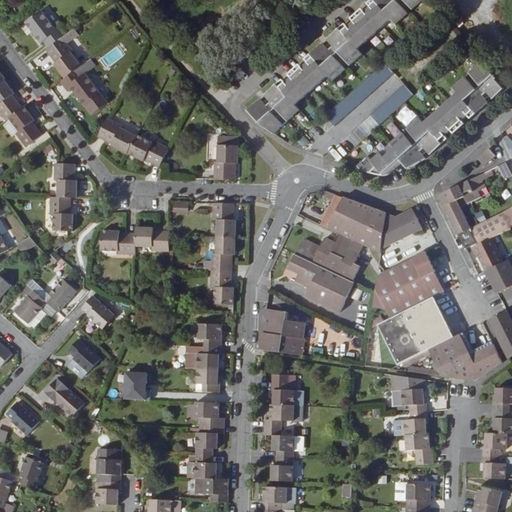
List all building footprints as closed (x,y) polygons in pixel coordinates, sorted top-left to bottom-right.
[(425,0),(373,0),(369,5),(371,8),(365,13),(362,11),(353,19),(355,22),(348,29),(346,26),(329,41),(332,44),(335,48),(331,52),(328,49),(324,45),(307,61),(310,64),(303,69),(301,67),(291,76),(294,78),(287,84),(284,82),(268,97),(271,100),(274,103),(270,107),(267,104),(264,100),(252,112),(263,124),(279,133),(284,128),(287,126),(288,125),(289,124),(289,123),(296,118),(296,117),(298,116),(302,111),(298,106),(311,95),(331,76),(336,82),(339,79),(340,78),(341,77),(348,71),(346,68),(350,64),(352,66),(356,63),(357,62),(358,61),(359,60),(360,59),(364,56),(359,51),(392,21),(397,26),(404,19),(406,17),(408,15),(406,13),(411,9),(413,11),(417,8),(418,7),(419,6),(421,4),(422,3),(423,2),(424,1),(425,0)] [(50,49),(64,38),(68,36),(60,27),(56,29),(43,12),(27,24),(43,44),(46,42),(50,49)] [(79,70),(83,67),(73,53),(75,52),(64,38),(50,49),(48,51),(58,64),(56,65),(67,79),(79,70)] [(457,93),(425,123),(443,143),(449,139),(446,136),(454,129),(456,132),(460,128),(465,123),(463,121),(469,115),(472,117),(481,108),(488,103),(485,99),(481,96),(486,91),(489,95),(493,98),(498,93),(504,88),(495,78),(497,77),(483,62),(470,73),(471,75),(467,80),(465,78),(453,88),(457,93)] [(396,74),(386,64),(332,113),(342,124),(396,74)] [(84,77),(79,70),(67,79),(62,83),(69,92),(74,89),(87,107),(102,96),(87,74),(84,77)] [(0,105),(0,111),(8,122),(11,119),(24,109),(14,96),(16,94),(5,81),(0,84),(0,105),(0,106),(0,105)] [(415,95),(406,86),(352,135),(361,145),(415,95)] [(485,99),(489,95),(486,91),(481,96),(485,99)] [(28,148),(44,136),(34,123),(36,121),(26,108),(24,109),(11,119),(19,131),(21,133),(18,135),(28,148)] [(405,162),(410,168),(418,163),(428,157),(424,154),(421,151),(425,147),(428,150),(431,154),(437,149),(443,143),(425,123),(421,118),(409,128),(411,131),(406,134),(405,132),(374,161),(370,157),(358,167),(384,175),(392,174),(398,169),(405,162)] [(19,131),(11,119),(8,122),(4,125),(12,136),(19,131)] [(129,155),(130,154),(138,137),(123,129),(124,127),(109,119),(99,138),(114,145),(114,147),(129,155)] [(161,168),(171,149),(156,141),(155,144),(139,136),(138,137),(130,154),(145,162),(146,160),(161,168)] [(239,164),(239,147),(233,146),(234,138),(220,138),(220,163),(217,163),(216,170),(216,180),(237,180),(237,164),(239,164)] [(479,151),(487,160),(495,152),(487,144),(479,151)] [(484,163),(487,160),(479,151),(477,153),(484,163)] [(59,198),(73,199),(79,199),(79,182),(76,182),(77,165),(60,165),(56,165),(56,182),(60,182),(59,198)] [(494,175),(491,170),(439,196),(455,228),(459,236),(475,228),(461,199),(467,196),(470,202),(480,197),(477,190),(486,185),(484,180),(494,175)] [(381,251),(387,213),(343,197),(329,228),(335,230),(364,244),(381,251)] [(55,232),(70,232),(75,232),(75,215),(72,215),(73,199),(59,198),(53,198),(52,215),(56,215),(55,232)] [(187,212),(188,203),(173,202),(173,212),(187,212)] [(236,238),(237,221),(235,221),(236,205),(215,204),(215,213),(215,221),(218,221),(218,238),(236,238)] [(425,230),(414,208),(397,217),(387,213),(381,251),(425,230)] [(511,230),(511,209),(475,228),(470,230),(477,244),(472,247),(477,258),(480,257),(487,271),(504,262),(492,237),(511,229),(511,230)] [(171,252),(172,236),(172,232),(155,232),(155,229),(138,228),(138,235),(138,247),(154,248),(154,252),(163,252),(171,252)] [(360,252),(364,244),(335,230),(331,238),(360,252)] [(6,231),(0,233),(0,235),(8,248),(13,245),(6,231)] [(121,255),(137,255),(138,247),(138,235),(121,234),(121,232),(104,232),(103,252),(121,253),(121,255)] [(0,254),(9,249),(8,248),(0,235),(0,254)] [(304,237),(295,254),(354,280),(361,264),(356,261),(360,252),(331,238),(327,236),(321,246),(304,237)] [(236,255),(236,238),(218,238),(217,254),(214,254),(214,262),(206,262),(206,268),(206,271),(213,271),(234,272),(234,255),(236,255)] [(26,239),(14,246),(19,255),(31,248),(26,239)] [(391,318),(434,297),(444,292),(435,272),(436,271),(426,252),(378,276),(376,291),(373,306),(385,308),(391,318)] [(354,280),(295,254),(288,268),(304,276),(301,282),(313,289),(309,296),(342,312),(355,282),(354,280)] [(50,257),(47,261),(54,268),(57,263),(50,257)] [(487,271),(498,294),(511,286),(511,269),(507,260),(504,262),(487,271)] [(233,289),(234,272),(213,271),(213,288),(217,288),(216,305),(234,305),(235,289),(233,289)] [(0,299),(12,286),(0,274),(0,299)] [(47,303),(58,313),(77,292),(64,280),(50,295),(52,298),(47,303)] [(45,301),(34,291),(16,312),(29,324),(43,308),(40,306),(45,301)] [(115,316),(93,297),(83,309),(88,315),(87,316),(103,331),(115,316)] [(397,367),(432,349),(454,338),(434,297),(391,318),(377,325),(397,367)] [(270,309),(264,350),(303,356),(305,341),(303,340),(305,324),(291,321),(292,312),(270,309)] [(510,359),(511,357),(511,321),(507,312),(490,320),(510,359)] [(206,339),(206,345),(222,346),(224,324),(200,323),(199,338),(206,339)] [(475,354),(494,345),(492,342),(474,350),(464,332),(461,334),(470,353),(475,354)] [(476,382),(503,363),(494,345),(475,354),(470,353),(461,334),(454,338),(432,349),(440,364),(447,377),(476,382)] [(101,359),(79,340),(68,352),(74,357),(73,359),(88,373),(101,359)] [(13,354),(0,342),(0,366),(1,368),(13,354)] [(222,346),(206,345),(205,354),(199,353),(198,368),(219,369),(220,355),(222,355),(222,346)] [(434,353),(432,349),(404,363),(406,367),(434,353)] [(198,368),(199,353),(188,353),(187,368),(198,368)] [(447,377),(440,364),(436,366),(439,371),(413,367),(412,372),(447,377)] [(109,377),(112,369),(107,367),(104,374),(109,377)] [(187,383),(198,383),(198,368),(187,368),(187,383)] [(198,383),(204,384),(204,391),(221,392),(221,384),(219,384),(219,369),(198,368),(198,383)] [(121,399),(147,400),(147,389),(141,389),(142,383),(143,383),(143,372),(122,372),(121,399)] [(274,390),(274,405),(295,405),(306,406),(306,391),(296,391),(289,390),(289,375),(278,375),(273,375),(273,390),(274,390)] [(412,412),(429,410),(428,403),(426,403),(425,389),(428,389),(427,380),(395,375),(396,392),(397,406),(412,404),(412,412)] [(85,404),(63,384),(57,379),(45,393),(58,404),(52,410),(65,423),(71,417),(72,418),(85,404)] [(494,409),(511,410),(511,403),(511,402),(511,387),(497,388),(496,403),(494,402),(494,409)] [(39,421),(18,402),(7,413),(13,420),(12,421),(27,435),(39,421)] [(220,417),(221,402),(197,402),(196,417),(201,417),(201,432),(218,433),(225,433),(226,418),(220,417)] [(274,405),(271,404),(270,420),(266,420),(265,434),(266,435),(274,435),(282,435),(282,421),(294,421),(295,405),(274,405)] [(495,433),(508,433),(511,433),(511,418),(511,410),(494,409),(494,417),(496,417),(495,433)] [(90,419),(95,421),(99,412),(94,410),(90,419)] [(430,418),(429,410),(412,412),(413,419),(406,420),(408,435),(429,433),(427,418),(430,418)] [(197,455),(213,455),(213,449),(217,448),(218,433),(201,432),(197,432),(197,455)] [(431,433),(429,433),(408,435),(409,449),(418,449),(419,464),(436,463),(434,448),(432,448),(431,433)] [(484,455),(507,456),(508,433),(495,433),(487,433),(487,447),(484,447),(484,455)] [(282,435),(274,435),(273,451),(277,451),(277,458),(294,458),(294,436),(282,435)] [(99,474),(99,481),(105,481),(121,482),(122,459),(114,459),(114,449),(99,449),(98,474),(99,474)] [(40,456),(28,453),(19,477),(22,478),(20,484),(34,489),(43,463),(38,461),(40,456)] [(189,477),(198,478),(216,478),(217,463),(213,462),(213,455),(197,455),(196,462),(190,462),(189,477)] [(506,479),(507,456),(484,455),(484,463),(485,463),(485,478),(506,479)] [(273,465),(272,481),(293,481),(294,458),(277,458),(277,465),(273,465)] [(386,483),(386,475),(378,475),(378,483),(386,483)] [(0,511),(1,511),(12,481),(0,477),(0,511)] [(212,501),(228,501),(229,479),(224,479),(216,478),(198,478),(197,493),(212,494),(212,501)] [(121,489),(121,482),(105,481),(104,489),(98,489),(98,503),(118,504),(119,489),(121,489)] [(352,496),(353,484),(345,484),(344,496),(352,496)] [(414,506),(430,506),(431,485),(407,484),(407,499),(414,499),(414,506)] [(481,486),(475,507),(494,511),(497,511),(503,492),(481,486)] [(262,502),(262,509),(279,509),(295,510),(295,503),(298,503),(298,488),(265,487),(265,502),(262,502)] [(181,511),(182,500),(151,499),(149,511),(181,511)]
